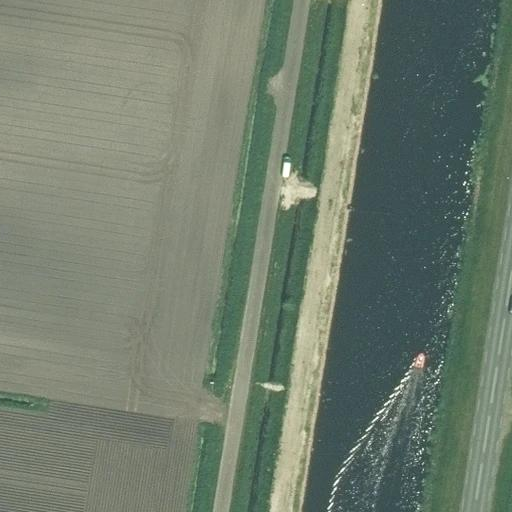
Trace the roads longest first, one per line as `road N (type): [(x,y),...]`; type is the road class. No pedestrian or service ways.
road 1 (unclassified): [(220,511),(301,0)]
road 2 (secondary): [(473,511),(511,272)]
